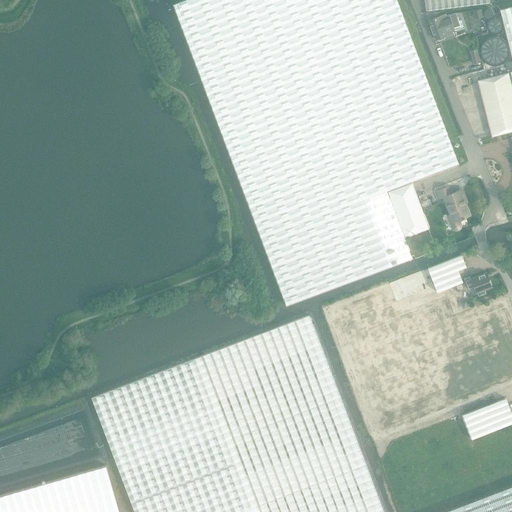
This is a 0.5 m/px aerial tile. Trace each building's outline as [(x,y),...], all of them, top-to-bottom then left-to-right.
[(343,282),(388,265),(363,200),(412,182),(459,164),(397,0),(185,0),(171,5),(179,26),(205,92),(234,163),(259,232),(257,233),(284,304),(343,282)] [(425,0),(428,11),(492,3),(491,0),(425,0)] [(511,6),(502,9),(511,49),(511,6)] [(483,8),(474,11),(476,17),(485,15),(483,8)] [(446,15),(429,20),(436,40),(453,34),(451,29),(455,28),(456,30),(463,28),(464,26),(461,20),(459,21),(458,19),(459,17),(458,16),(456,13),(450,15),(447,16),(446,15)] [(510,53),(510,50),(509,47),(506,43),(505,42),(502,40),(498,39),(495,39),(492,40),(489,41),(487,43),(484,46),(483,49),(483,52),(483,55),(484,57),(485,60),(486,62),(488,63),(490,65),(492,65),(495,66),(497,66),(501,65),(503,64),(506,62),(507,60),(509,58),(510,55),(510,53)] [(481,62),(478,50),(471,52),(474,64),(481,62)] [(492,137),(511,132),(511,72),(478,80),(492,137)] [(429,227),(412,182),(363,200),(388,265),(411,257),(404,236),(429,227)] [(460,219),(469,215),(464,203),(462,204),(456,191),(450,194),(447,187),(434,192),(437,199),(442,197),(449,215),(447,216),(452,229),(454,231),(457,232),(459,231),(461,230),(462,228),(462,225),(461,221),(460,219)] [(427,200),(420,202),(422,208),(429,206),(427,200)] [(427,269),(436,293),(461,283),(462,283),(457,271),(466,267),(461,255),(427,269)] [(475,293),(491,286),(486,273),(465,281),(468,289),(473,287),(475,293)] [(309,315),(91,398),(93,402),(134,511),(384,511),(317,336),(311,321),(309,315)] [(463,415),(470,433),(473,440),(511,424),(511,413),(508,404),(506,399),(463,415)] [(0,475),(88,451),(79,417),(0,439),(0,475)] [(0,511),(118,511),(106,466),(0,496),(0,511)] [(511,511),(511,485),(442,511),(511,511)]
